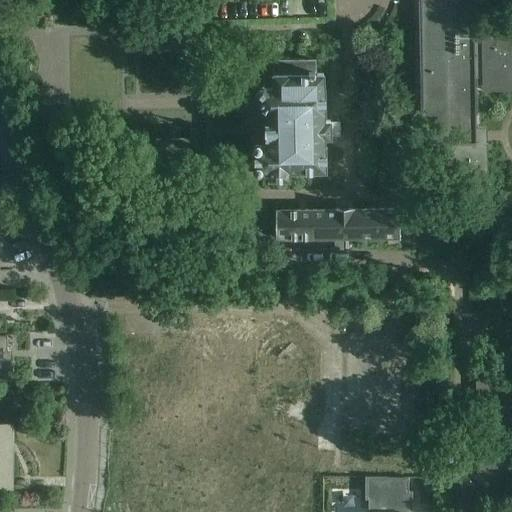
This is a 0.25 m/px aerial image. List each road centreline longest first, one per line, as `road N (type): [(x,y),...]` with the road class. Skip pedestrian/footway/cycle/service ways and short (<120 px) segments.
road 1 (residential): [(80,511),(87,403),(48,246)]
road 2 (unclassified): [(48,246),(0,111)]
